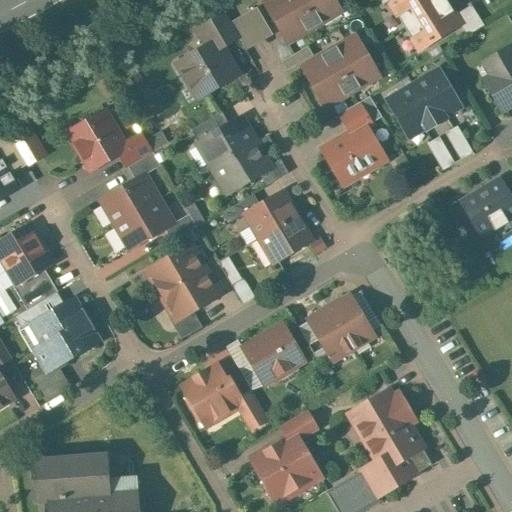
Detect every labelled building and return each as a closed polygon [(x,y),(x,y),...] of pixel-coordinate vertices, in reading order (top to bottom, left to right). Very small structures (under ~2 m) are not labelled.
[(314,27),(297,0),(268,0),(264,3),(287,43),(314,27)] [(297,0),(314,27),(340,12),(333,0),(297,0)] [(446,2),(444,0),(399,0),(391,5),(405,28),(446,2)] [(454,17),(446,2),(405,28),(420,51),(460,25),(454,17)] [(471,6),(454,17),(460,25),(467,37),(484,26),(471,6)] [(255,7),(229,22),(238,37),(246,50),(272,35),(255,7)] [(224,13),(197,30),(207,46),(217,40),(221,47),(238,37),(229,22),(224,13)] [(341,44),(328,52),(351,92),(378,76),(355,36),(341,44)] [(221,47),(217,40),(207,46),(177,64),(190,86),(196,82),(203,95),(237,75),(221,47)] [(511,53),(509,48),(490,59),(498,72),(483,81),(501,111),(511,104),(511,53)] [(315,60),(301,68),(325,108),(351,92),(328,52),(315,60)] [(438,70),(412,86),(434,122),(459,107),(438,70)] [(412,86),(386,101),(408,137),(434,122),(412,86)] [(381,118),(369,97),(357,104),(364,115),(365,114),(370,124),(381,118)] [(104,112),(76,128),(87,147),(79,152),(90,171),(118,154),(126,150),(122,143),(104,112)] [(221,112),(190,130),(198,143),(228,125),(221,112)] [(364,115),(354,121),(351,132),(351,136),(346,135),(341,138),(340,142),(323,153),(342,185),(357,176),(354,171),(366,164),(367,167),(383,158),(367,130),(372,127),(370,124),(365,114),(364,115)] [(228,125),(198,143),(212,168),(254,143),(242,122),(234,122),(228,125)] [(456,126),(444,134),(449,142),(461,135),(456,126)] [(140,132),(122,143),(126,150),(118,154),(126,168),(127,167),(152,153),(140,132)] [(27,166),(9,135),(0,138),(0,156),(5,166),(11,175),(25,167),(27,166)] [(461,135),(449,142),(460,160),(472,153),(461,135)] [(438,137),(426,144),(431,152),(443,145),(438,137)] [(254,143),(212,168),(220,181),(228,181),(234,190),(268,169),(257,151),(259,150),(254,143)] [(454,164),(443,145),(431,152),(442,171),(454,164)] [(152,153),(127,167),(135,181),(144,176),(160,166),(152,153)] [(0,199),(14,192),(6,179),(11,175),(5,166),(0,156),(0,199)] [(135,181),(100,201),(115,225),(158,200),(144,176),(135,181)] [(511,202),(505,190),(499,180),(455,206),(477,244),(511,223),(511,202)] [(282,191),(243,214),(257,239),(295,217),(289,206),(291,205),(282,191)] [(158,200),(115,225),(129,249),(163,229),(172,224),(158,200)] [(172,224),(163,229),(171,242),(196,228),(188,214),(172,224)] [(295,217),(257,239),(272,265),(312,241),(303,227),(302,228),(295,217)] [(43,249),(29,225),(0,241),(0,255),(16,283),(17,284),(43,269),(50,265),(41,250),(43,249)] [(189,246),(153,267),(158,276),(154,283),(161,296),(204,271),(189,246)] [(221,261),(232,284),(240,280),(229,257),(221,261)] [(43,269),(17,284),(16,283),(12,286),(26,310),(57,292),(43,269)] [(204,271),(161,296),(175,320),(176,321),(192,312),(218,296),(204,271)] [(372,335),(349,296),(333,305),(333,304),(327,307),(353,349),(365,342),(364,340),(372,335)] [(72,300),(32,324),(44,345),(44,346),(86,321),(80,311),(78,311),(72,300)] [(353,349),(327,307),(322,310),(323,311),(307,320),(330,360),(338,355),(340,357),(353,349)] [(192,312),(176,321),(175,320),(170,323),(180,340),(201,327),(192,312)] [(86,321),(44,346),(44,345),(34,351),(47,372),(96,342),(90,332),(92,331),(86,321)] [(281,324),(257,339),(260,344),(244,353),(260,380),(275,371),(279,379),(294,370),(292,366),(303,360),(281,324)] [(0,365),(11,359),(0,341),(0,365)] [(217,367),(204,374),(203,372),(193,378),(194,379),(182,387),(189,400),(187,402),(198,421),(213,412),(217,420),(238,408),(243,405),(238,398),(228,380),(225,382),(217,367)] [(387,390),(348,414),(376,462),(361,471),(376,497),(378,496),(407,479),(398,462),(421,448),(407,424),(413,420),(398,394),(392,398),(387,390)] [(250,391),(238,398),(243,405),(238,408),(250,429),(267,419),(250,391)] [(306,411),(279,426),(287,439),(294,434),(299,442),(317,431),(306,411)] [(287,439),(277,445),(278,447),(267,454),(266,453),(251,461),(261,477),(259,483),(265,485),(272,496),(285,488),(289,494),(305,484),(302,480),(316,471),(299,442),(294,434),(287,439)] [(106,456),(30,461),(33,503),(50,501),(109,496),(106,456)] [(361,471),(324,493),(335,511),(362,511),(381,501),(378,496),(376,497),(361,471)] [(135,511),(134,494),(109,496),(110,511),(135,511)] [(110,511),(109,496),(50,501),(50,511),(110,511)]
